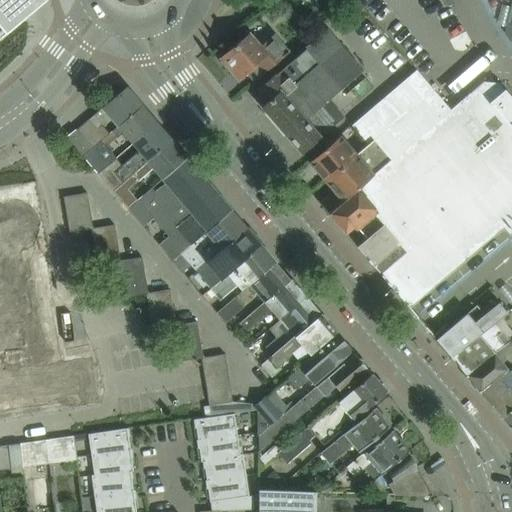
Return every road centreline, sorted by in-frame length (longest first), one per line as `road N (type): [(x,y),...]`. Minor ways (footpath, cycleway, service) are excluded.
road 1 (secondary): [(493,483),(472,436),(217,139)]
road 2 (tertiary): [(0,136),(59,84),(105,26)]
road 3 (secondary): [(135,34),(143,61),(217,139)]
road 4 (tertiary): [(89,8),(0,104)]
road 5 (secondary): [(217,139),(159,28)]
